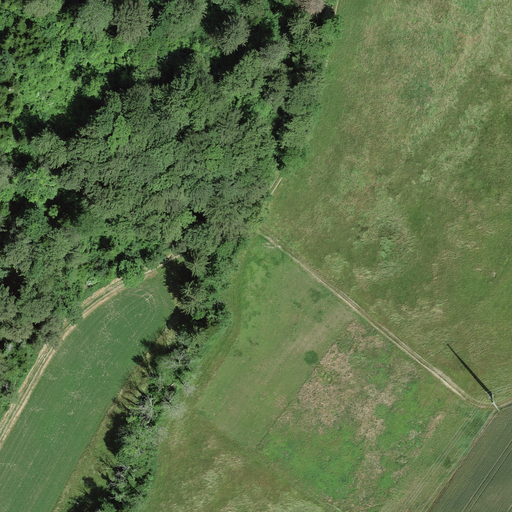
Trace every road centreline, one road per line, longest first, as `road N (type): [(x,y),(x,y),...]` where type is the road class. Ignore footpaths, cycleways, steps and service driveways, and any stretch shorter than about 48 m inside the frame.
road 1 (track): [(0,435),(63,323),(225,217),(256,224),(478,404),(511,397)]
road 2 (track): [(336,0),(312,114),(251,222)]
